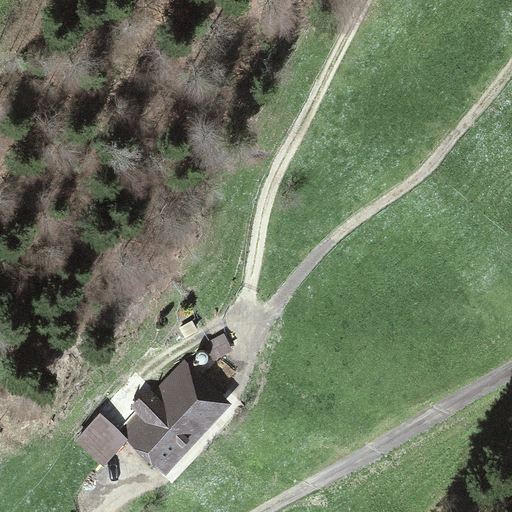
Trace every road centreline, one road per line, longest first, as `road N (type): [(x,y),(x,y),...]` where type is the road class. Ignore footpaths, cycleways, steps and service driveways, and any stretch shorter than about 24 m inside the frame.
road 1 (track): [(247,334),(317,253),(426,169),(511,66)]
road 2 (track): [(248,306),(166,356),(114,406)]
